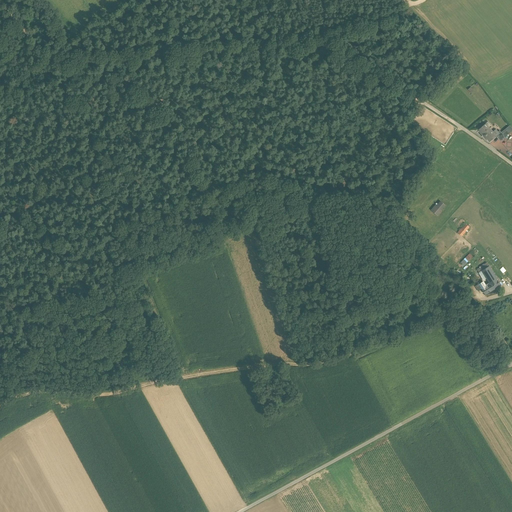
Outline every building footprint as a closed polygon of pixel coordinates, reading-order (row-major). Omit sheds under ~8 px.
[(439,90),(441,93),(450,85),(447,82),(439,90)] [(490,141),(496,136),(501,141),(510,133),(507,130),(503,134),(499,130),(498,131),(496,129),(495,130),(489,124),(487,125),(486,123),(479,129),(490,141)] [(441,210),(445,205),(440,201),(436,206),(435,205),(431,210),(437,216),(442,211),(441,210)] [(470,227),(466,224),(466,223),(458,233),(462,236),(470,227)] [(464,265),(473,256),(470,253),(461,262),(464,265)] [(477,274),(479,277),(480,276),(483,280),(485,278),(489,283),(486,285),(484,281),(479,284),(476,287),(479,292),(482,289),(486,295),(501,285),(489,266),(477,274)]
